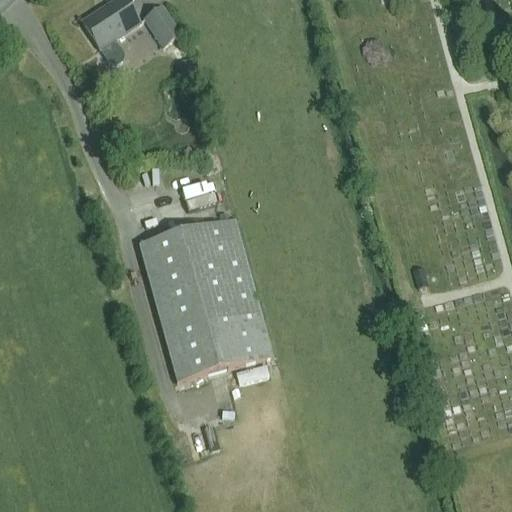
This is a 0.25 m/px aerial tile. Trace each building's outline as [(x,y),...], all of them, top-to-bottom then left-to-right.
[(124,55),(116,42),(140,27),(122,0),(120,0),(83,25),(109,65),(114,69),(119,69),(124,66),(125,60),(124,55)] [(182,38),(163,10),(145,22),(163,51),(182,38)] [(176,207),(200,200),(198,192),(174,198),(176,207)] [(273,361),(235,223),(137,250),(176,388),(273,361)] [(429,291),(424,273),(413,276),(418,294),(429,291)]
